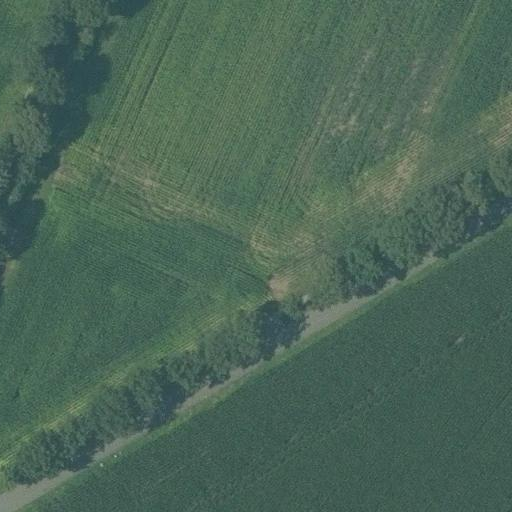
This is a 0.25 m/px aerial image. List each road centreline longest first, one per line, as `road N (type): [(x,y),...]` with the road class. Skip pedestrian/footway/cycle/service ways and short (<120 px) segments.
road 1 (unclassified): [(0,504),(511,201)]
road 2 (track): [(0,203),(89,0)]
